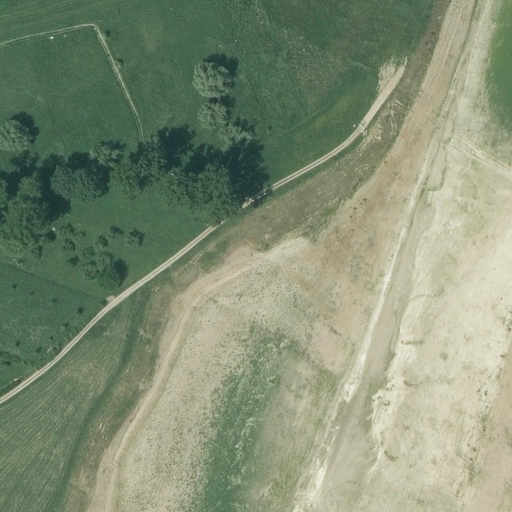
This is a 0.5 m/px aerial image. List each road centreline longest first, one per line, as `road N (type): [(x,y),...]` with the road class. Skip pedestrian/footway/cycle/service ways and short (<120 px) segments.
road 1 (track): [(0,401),(112,303),(347,142),(398,78)]
road 2 (track): [(94,23),(152,167),(249,202)]
